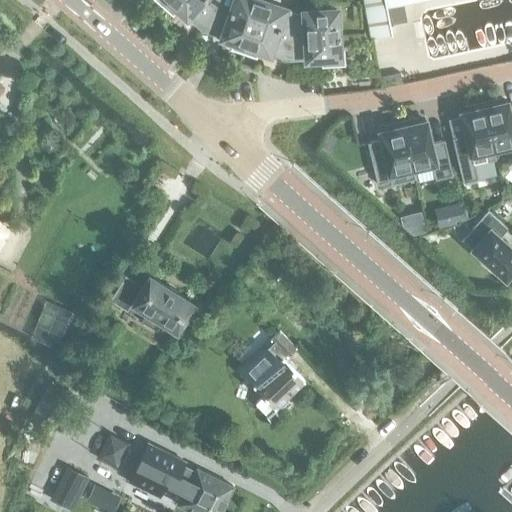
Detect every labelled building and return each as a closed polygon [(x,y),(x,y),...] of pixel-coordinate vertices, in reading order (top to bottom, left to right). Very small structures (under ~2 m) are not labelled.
[(165,0),(161,5),(172,14),(177,9),(178,9),(180,6),(203,27),(210,14),(218,0),(165,0)] [(259,0),(218,0),(210,14),(203,27),(232,37),(230,40),(232,41),(229,47),(242,52),(259,0)] [(261,0),(259,0),(242,52),(255,56),(258,49),(259,50),(260,46),(289,56),(295,11),(261,0)] [(370,0),(377,35),(391,32),(388,18),(405,15),(402,2),(412,0),(370,0)] [(322,9),(295,11),(289,56),(318,54),(319,58),(320,58),(320,65),(344,63),(343,48),(338,49),(336,9),(322,9)] [(402,82),(400,72),(379,76),(381,86),(381,87),(402,82)] [(499,97),(482,101),(493,149),(511,144),(511,106),(509,108),(507,100),(499,101),(499,97)] [(464,134),(452,137),(462,182),(478,178),(475,163),(496,158),(493,149),(482,101),(466,105),(467,109),(459,111),(465,133),(464,134)] [(417,117),(402,120),(415,177),(416,181),(434,177),(435,178),(452,174),(444,138),(431,141),(425,119),(418,121),(417,117)] [(380,138),(367,141),(377,183),(390,179),(391,183),(415,177),(402,120),(384,124),(385,128),(378,130),(380,138)] [(463,203),(447,207),(450,221),(466,217),(463,203)] [(483,234),(471,247),(505,278),(511,269),(511,246),(500,236),(508,227),(491,211),(488,209),(473,225),(483,234)] [(176,332),(195,302),(148,273),(141,284),(125,274),(109,299),(126,309),(131,303),(146,312),(141,319),(156,329),(161,322),(176,332)] [(191,310),(184,321),(191,326),(199,315),(191,310)] [(244,368),(241,371),(249,376),(256,382),(253,384),(263,395),(256,402),(265,412),(273,405),(274,406),(303,378),(283,357),(286,354),(287,355),(296,347),(279,329),(271,338),(273,340),(264,349),(244,368)] [(30,417),(51,429),(71,395),(49,382),(30,417)] [(128,442),(110,433),(98,457),(116,466),(128,442)] [(148,442),(129,476),(160,492),(163,486),(180,494),(176,503),(193,511),(218,511),(232,486),(194,466),(193,470),(183,465),(185,460),(148,442)] [(67,465),(53,493),(73,504),(88,476),(67,465)] [(94,503),(101,487),(93,483),(86,499),(94,503)]
